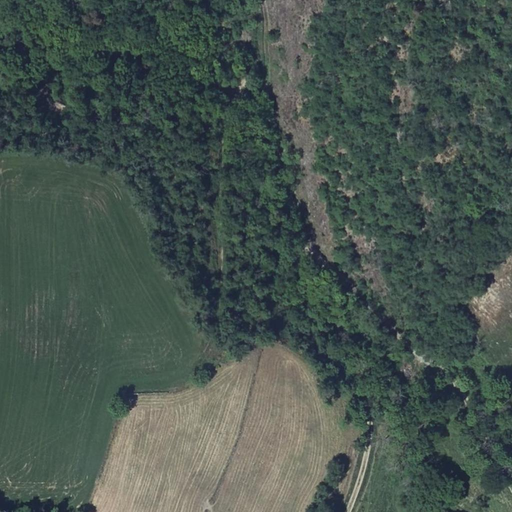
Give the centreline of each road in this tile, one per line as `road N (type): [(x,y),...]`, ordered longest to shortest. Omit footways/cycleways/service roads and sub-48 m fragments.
road 1 (track): [(511,491),(445,375),(312,258),(301,273),(350,354),(368,409),(362,464),(344,511)]
road 2 (track): [(312,258),(265,116),(158,55),(70,56),(0,39)]
road 3 (track): [(223,90),(229,147),(218,296),(204,360),(189,379),(166,388)]
